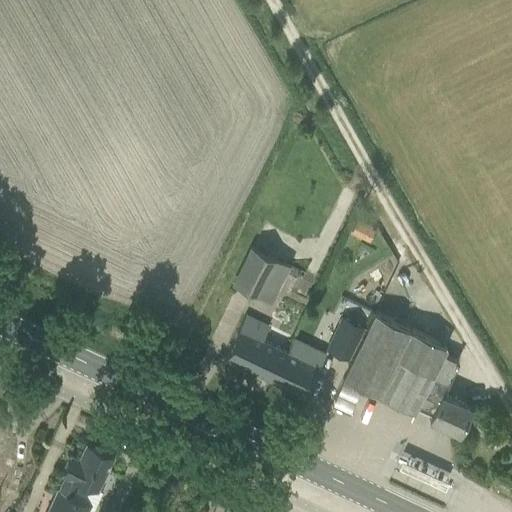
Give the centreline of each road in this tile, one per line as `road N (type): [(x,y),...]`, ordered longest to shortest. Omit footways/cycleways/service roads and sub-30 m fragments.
road 1 (track): [(511,415),(273,0)]
road 2 (tertiary): [(401,511),(0,325)]
